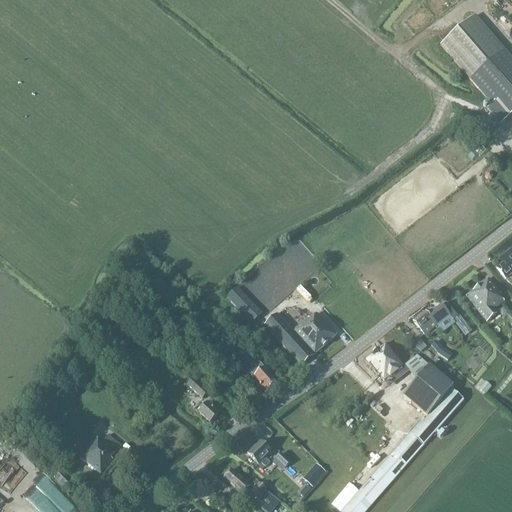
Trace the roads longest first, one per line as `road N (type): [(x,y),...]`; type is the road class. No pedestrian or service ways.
road 1 (tertiary): [(133,511),(511,226)]
road 2 (track): [(329,0),(397,55),(476,3),(511,45)]
